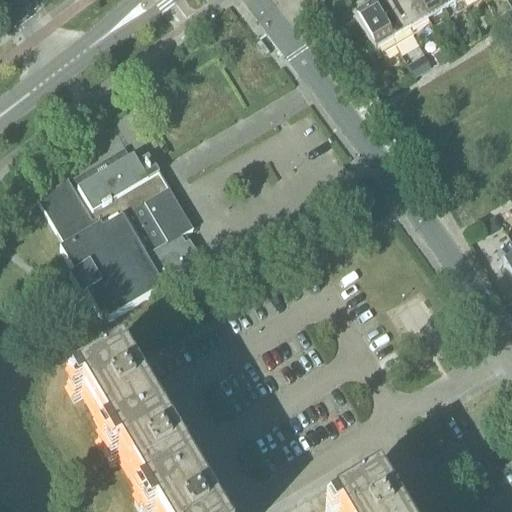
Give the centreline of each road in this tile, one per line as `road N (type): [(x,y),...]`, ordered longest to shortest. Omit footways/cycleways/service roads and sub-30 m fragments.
road 1 (unclassified): [(511,344),(270,19)]
road 2 (tertiary): [(64,73),(160,0)]
